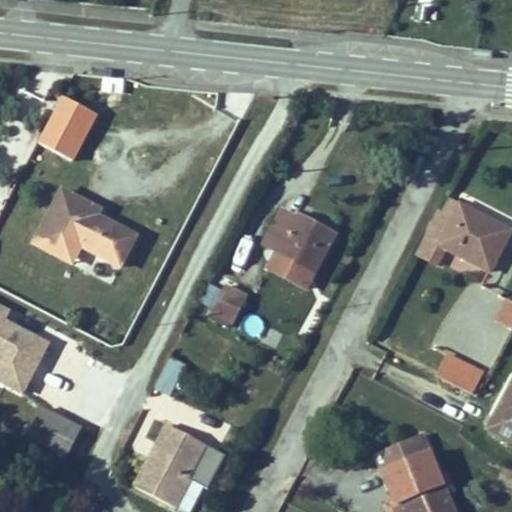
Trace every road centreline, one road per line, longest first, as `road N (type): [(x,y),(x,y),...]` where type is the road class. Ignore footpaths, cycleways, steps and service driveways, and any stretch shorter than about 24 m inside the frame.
road 1 (residential): [(251,511),(473,77)]
road 2 (secondary): [(473,77),(0,26)]
